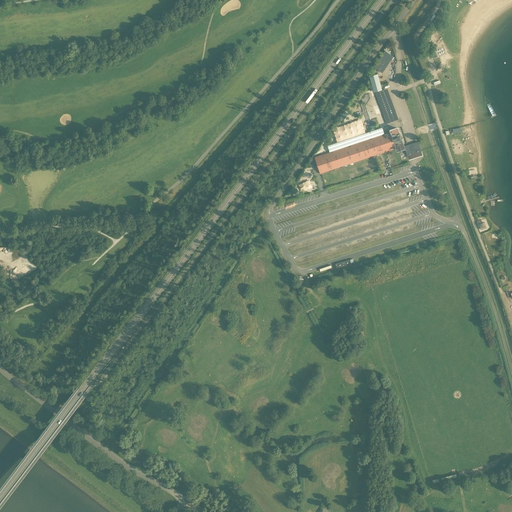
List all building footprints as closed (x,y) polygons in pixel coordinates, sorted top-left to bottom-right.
[(394,57),(385,51),(373,68),(382,74),(394,57)] [(382,91),(378,75),(370,77),(374,93),(382,91)] [(399,120),(387,89),(376,93),(387,125),(399,120)] [(360,120),(351,122),(355,136),(363,134),(362,132),(366,131),(363,119),(360,119),(360,120)] [(390,132),(315,157),(320,174),(396,148),(396,149),(404,147),(404,146),(398,129),(390,131),(390,132)] [(418,141),(412,144),(415,153),(421,151),(418,141)] [(438,478),(432,479),(433,484),(457,478),(455,473),(441,477),(442,480),(439,481),(438,478)]
